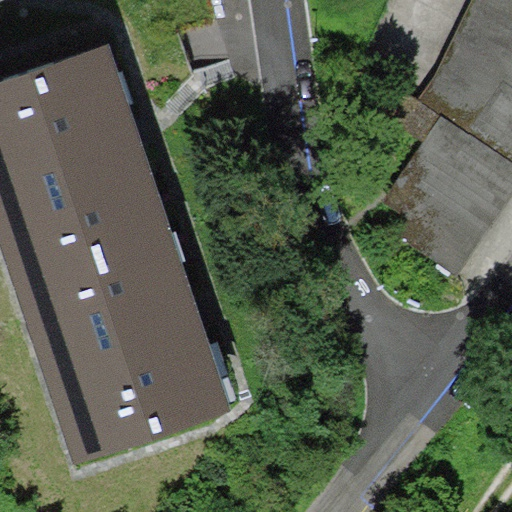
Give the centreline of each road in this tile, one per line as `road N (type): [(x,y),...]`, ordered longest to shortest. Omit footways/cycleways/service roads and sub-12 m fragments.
road 1 (residential): [(286,0),(293,181),(349,295),(410,362),(436,376)]
road 2 (unclassified): [(333,511),(436,376)]
road 3 (unclassified): [(436,376),(511,281)]
